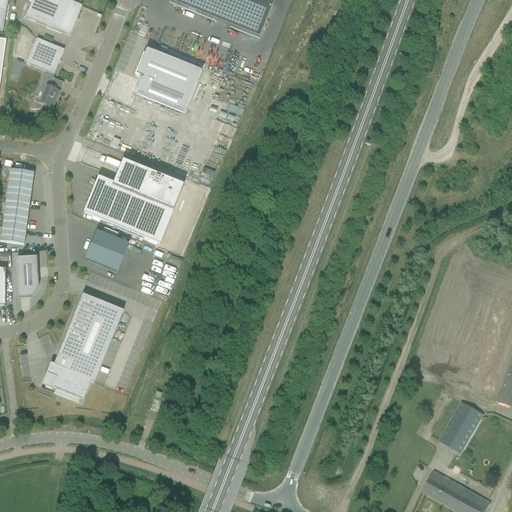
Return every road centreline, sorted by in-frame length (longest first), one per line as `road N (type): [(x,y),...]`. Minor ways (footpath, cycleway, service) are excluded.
road 1 (primary): [(211,511),(407,0)]
road 2 (tertiary): [(278,508),(479,0)]
road 3 (tertiary): [(278,508),(122,449),(35,438),(0,446)]
road 4 (unclassified): [(0,336),(27,331),(58,303),(59,158)]
road 5 (track): [(418,155),(442,158),(448,151),(473,80),(511,17)]
road 6 (unclassified): [(59,158),(125,0)]
